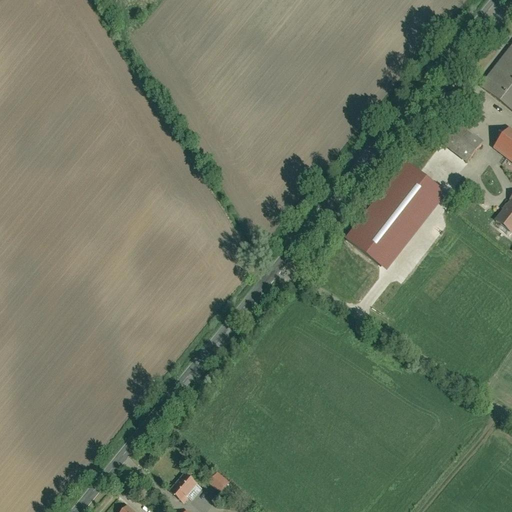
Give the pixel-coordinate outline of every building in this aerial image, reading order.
[(511,46),(481,87),(511,110),(511,46)] [(483,144),(446,116),(430,137),(467,165),(483,144)] [(511,131),(508,128),(492,150),(511,164),(511,131)] [(447,174),(424,156),(412,172),(435,189),(447,174)] [(452,184),(462,190),(467,182),(456,176),(452,184)] [(511,232),(511,205),(509,203),(493,224),(510,236),(511,232)] [(215,472),(206,483),(219,494),(228,483),(215,472)] [(182,475),(169,492),(182,503),(196,486),(182,475)]
